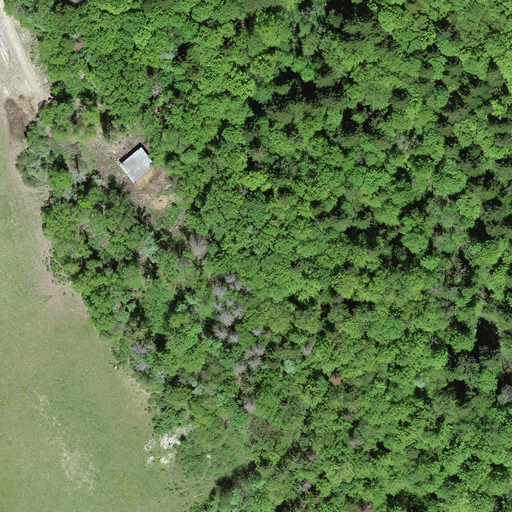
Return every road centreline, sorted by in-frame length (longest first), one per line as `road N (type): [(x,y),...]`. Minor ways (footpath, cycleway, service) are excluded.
road 1 (track): [(511,465),(392,137),(291,32),(284,18),(294,0)]
road 2 (track): [(0,0),(35,89),(128,120)]
road 3 (track): [(360,0),(511,78)]
